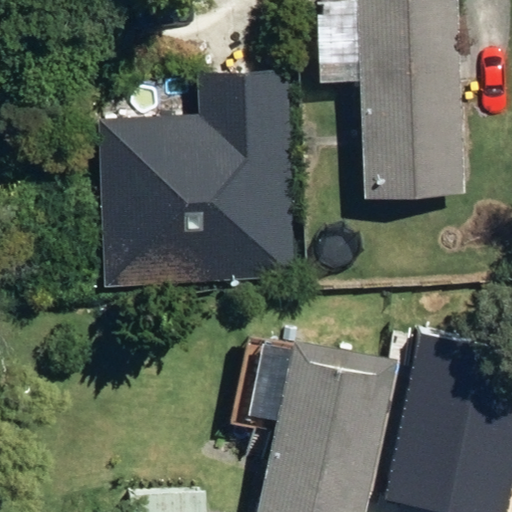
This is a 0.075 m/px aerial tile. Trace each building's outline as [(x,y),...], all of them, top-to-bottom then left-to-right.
[(360,68),(366,188),(465,184),(457,0),(317,0),(320,70),(360,68)] [(105,285),(296,279),(289,70),(199,73),(201,114),(100,117),(105,285)] [(386,496),(469,511),(507,511),(511,488),(511,346),(418,329),(386,496)] [(256,511),(362,511),(395,351),(295,330),(290,354),(255,346),(243,402),(277,408),(256,511)] [(127,483),(128,511),(205,511),(205,483),(127,483)]
